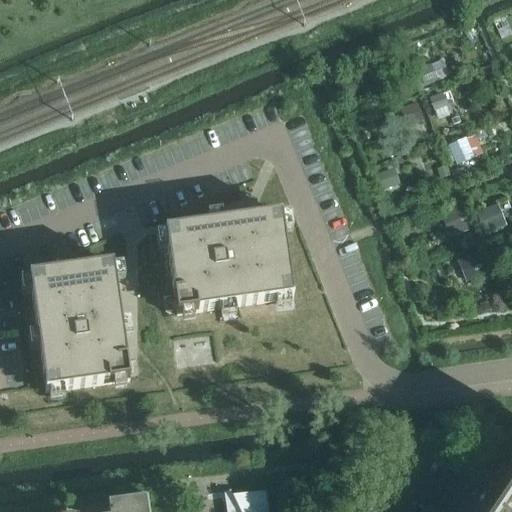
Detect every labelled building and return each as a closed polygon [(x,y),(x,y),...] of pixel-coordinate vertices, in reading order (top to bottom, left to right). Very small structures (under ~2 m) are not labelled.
[(443,61),(413,73),(419,88),(450,76),(443,61)] [(359,82),(344,88),(350,103),(364,97),(359,82)] [(448,91),(427,99),(435,119),(456,111),(448,91)] [(415,101),(398,108),(406,128),(423,121),(415,101)] [(464,140),(448,146),(456,166),(472,160),(464,140)] [(434,150),(410,160),(418,181),(434,175),(429,163),(438,160),(434,150)] [(496,205),(474,214),(483,237),(505,228),(496,205)] [(457,207),(440,214),(450,237),(466,230),(457,207)] [(293,300),(281,217),(165,233),(177,317),(293,300)] [(475,255),(456,263),(465,286),(485,277),(475,255)] [(47,395),(130,383),(113,267),(29,279),(47,395)] [(267,511),(265,494),(232,499),(226,502),(227,511),(267,511)] [(511,511),(511,494),(499,511),(511,511)]
